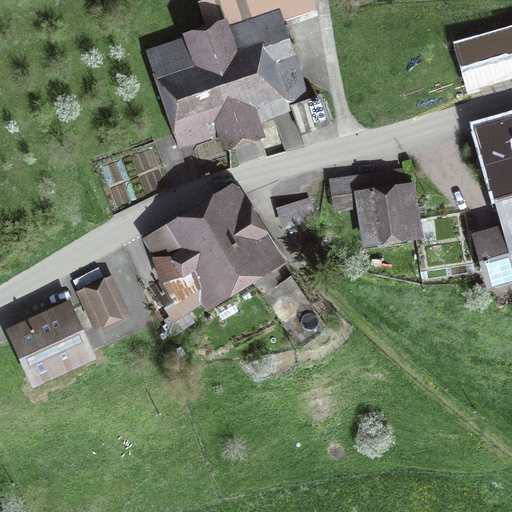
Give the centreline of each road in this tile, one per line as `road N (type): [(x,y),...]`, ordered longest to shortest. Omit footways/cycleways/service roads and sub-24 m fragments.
road 1 (unclassified): [(0,299),(177,200),(511,98)]
road 2 (track): [(511,454),(314,280)]
